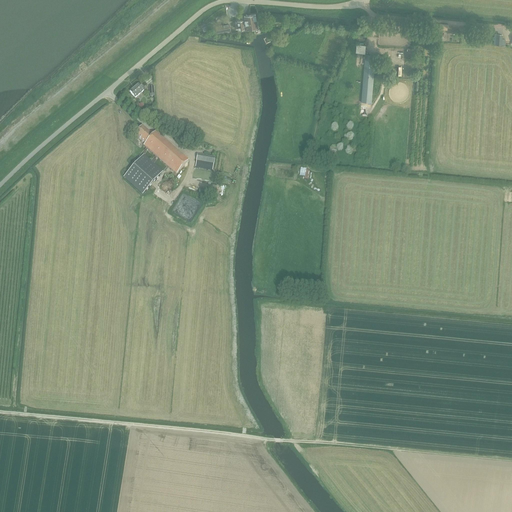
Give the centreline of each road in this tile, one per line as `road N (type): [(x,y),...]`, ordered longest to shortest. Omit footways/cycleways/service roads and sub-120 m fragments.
road 1 (track): [(0,413),(511,461)]
road 2 (unclassified): [(0,185),(207,7),(359,0)]
road 3 (unclassified): [(360,0),(375,19),(511,29)]
